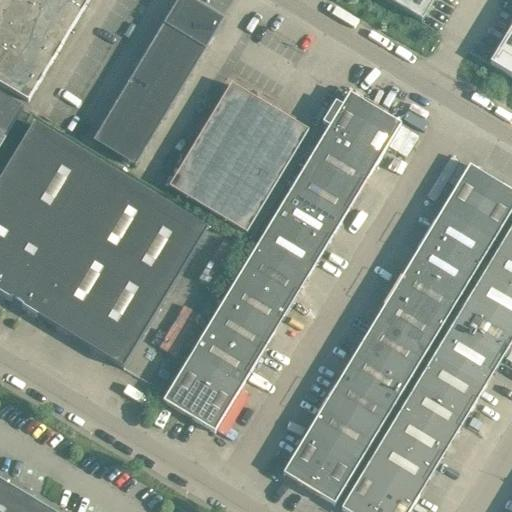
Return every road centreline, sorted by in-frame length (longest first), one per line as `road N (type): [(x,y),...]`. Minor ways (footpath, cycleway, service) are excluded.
road 1 (unclassified): [(461,99),(225,493)]
road 2 (unclassified): [(0,359),(225,493)]
road 3 (unclassified): [(461,99),(296,0)]
